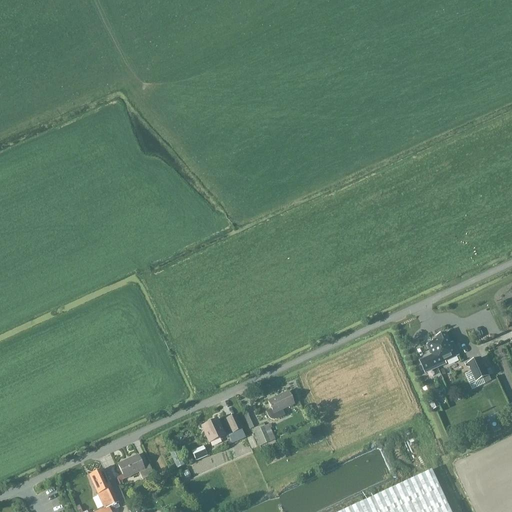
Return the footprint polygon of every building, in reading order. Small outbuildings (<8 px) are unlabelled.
[(432,356),(419,362),(425,374),(446,364),(445,362),(459,356),(453,343),(451,344),(446,333),(436,337),(437,339),(433,341),(433,342),(427,345),(432,356)] [(475,360),(468,364),(476,382),(489,376),(482,362),(477,364),(475,360)] [(267,401),(271,410),(265,412),(265,413),(266,413),(268,417),(269,419),(271,420),(273,421),(275,420),(284,416),(282,410),(293,405),(287,392),(267,401)] [(235,415),(226,419),(232,433),(241,429),(235,415)] [(217,420),(201,426),(209,443),(224,436),(217,420)] [(253,431),(259,446),(275,439),(268,424),(253,431)] [(258,447),(252,434),(245,437),(251,450),(258,447)] [(117,464),(124,480),(139,473),(142,480),(154,475),(149,465),(143,468),(137,455),(117,464)] [(109,506),(117,502),(111,488),(102,469),(88,476),(97,495),(102,492),(109,506)] [(439,511),(422,474),(340,511),(439,511)]
